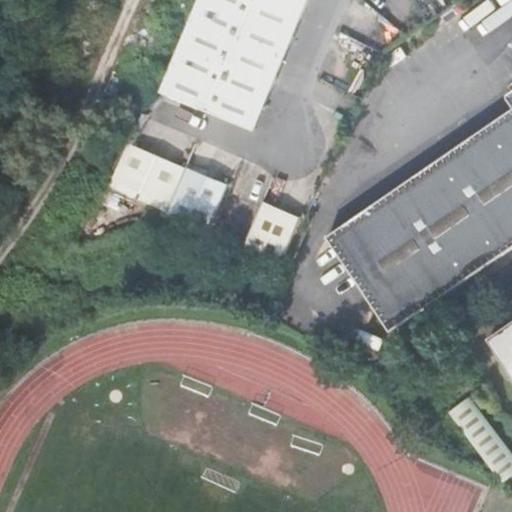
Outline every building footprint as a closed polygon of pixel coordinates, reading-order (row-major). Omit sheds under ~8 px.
[(199,0),(170,66),(262,105),(307,0),(199,0)] [(331,238),(396,333),(511,252),(511,95),(511,96),(510,99),(511,101),(511,114),(475,139),(469,131),(463,129),(413,163),(413,169),(418,177),(376,206),(370,197),(363,197),(343,212),(343,218),(347,225),(331,238)] [(196,169),(134,145),(118,190),(177,211),(196,169)] [(259,208),(256,214),(261,218),(264,210),(259,208)] [(264,210),(261,218),(289,236),(298,224),(264,210)] [(511,325),(493,339),(511,367),(511,325)] [(474,398),(453,412),(503,485),(511,478),(511,453),(493,425),(474,398)]
